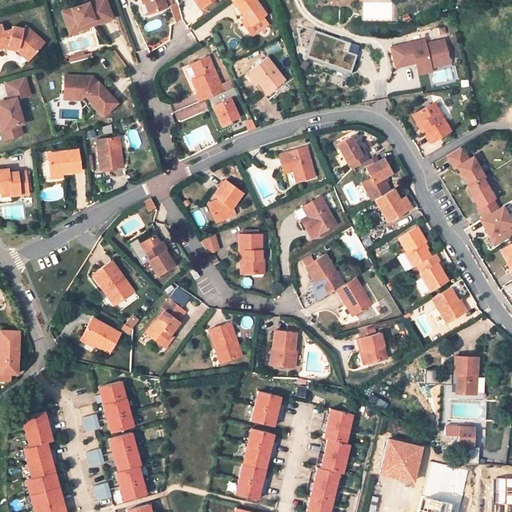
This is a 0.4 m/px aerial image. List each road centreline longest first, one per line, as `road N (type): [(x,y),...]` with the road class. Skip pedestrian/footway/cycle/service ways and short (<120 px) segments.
road 1 (residential): [(511,325),(443,228),(391,129),(367,115),(298,124),(176,175)]
road 2 (residential): [(299,315),(226,295),(158,184)]
road 3 (residential): [(180,25),(180,39),(142,73),(176,175)]
road 4 (residential): [(158,184),(7,263)]
road 5 (residential): [(0,400),(43,355),(7,263)]
